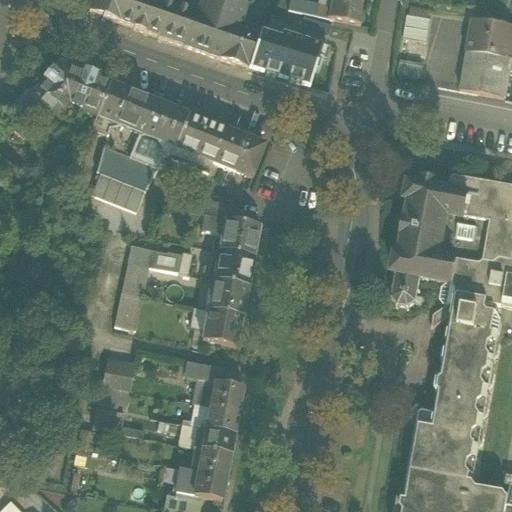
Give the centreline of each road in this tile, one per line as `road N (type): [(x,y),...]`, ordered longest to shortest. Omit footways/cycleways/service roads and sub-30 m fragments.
road 1 (tertiary): [(292,511),(344,278),(359,168),(341,134)]
road 2 (tertiary): [(341,134),(62,29)]
road 3 (residential): [(373,100),(511,125)]
